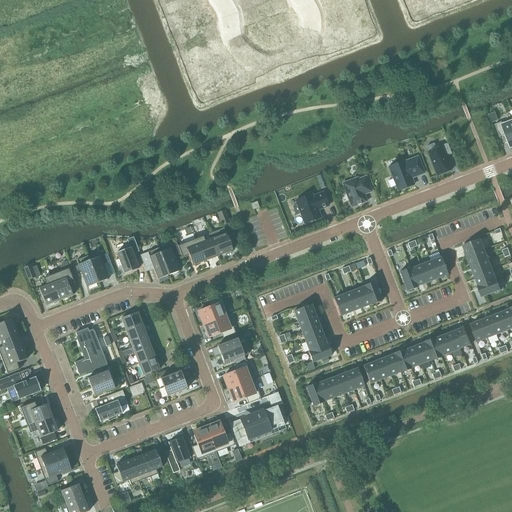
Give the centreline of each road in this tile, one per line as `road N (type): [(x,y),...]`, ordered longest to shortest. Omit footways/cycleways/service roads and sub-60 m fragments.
road 1 (residential): [(173,293),(211,403),(85,456)]
road 2 (residential): [(173,293),(365,220)]
road 3 (residential): [(402,319),(463,295),(446,244),(499,222)]
road 4 (residential): [(219,0),(235,46),(260,62),(305,46),(314,25),(305,0)]
road 5 (residential): [(402,319),(342,340),(321,292),(266,312)]
road 6 (residential): [(365,220),(511,163)]
road 7 (residential): [(35,327),(126,293),(173,293)]
road 8 (residential): [(35,327),(85,456)]
